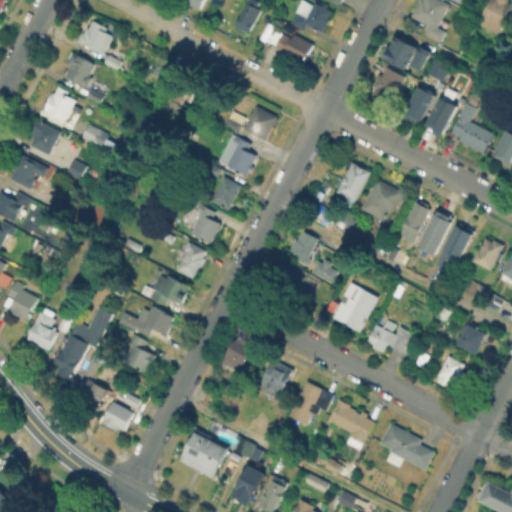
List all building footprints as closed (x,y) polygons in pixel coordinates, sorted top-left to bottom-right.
[(204,0),(200,9),(185,0),(204,0)] [(249,0),(258,0),(262,2),(259,8),(263,11),(250,34),(235,25),(249,0)] [(305,30),(292,23),(303,0),(309,0),(311,1),(311,0),(317,0),(335,9),(324,31),(309,24),(305,30)] [(413,16),(421,0),(444,0),(452,4),(440,26),(448,31),(443,40),(427,32),(431,26),(413,16)] [(491,0),(511,0),(511,7),(499,33),(480,23),(491,0)] [(90,23),(93,24),(95,20),(103,23),(104,20),(111,24),(107,31),(115,35),(109,46),(108,46),(105,53),(81,41),(90,23)] [(274,53),(267,50),(277,30),(294,39),(297,34),(315,43),(305,63),(276,48),(274,53)] [(413,59),(407,69),(385,58),(395,37),(418,49),(413,59)] [(72,66),(67,64),(74,50),(97,63),(90,76),(94,78),(88,88),(67,76),(72,66)] [(430,56),(423,70),(412,65),(420,50),(430,56)] [(106,63),(110,54),(124,61),(120,70),(106,63)] [(428,73),(435,59),(452,68),(446,81),(428,73)] [(408,76),(392,105),(374,95),(377,88),(375,87),(385,69),(389,71),(391,67),(408,76)] [(73,90),(70,96),(79,101),(67,122),(45,110),(61,83),(73,90)] [(423,84),(439,94),(423,123),(416,119),(415,122),(405,117),(423,84)] [(88,98),(93,89),(106,96),(101,105),(88,98)] [(433,127),(428,125),(443,96),(461,105),(444,137),(431,130),(433,127)] [(469,104),(475,107),(469,120),(495,133),(485,152),(462,140),(463,138),(453,133),(469,104)] [(259,105),(280,116),(267,140),(246,128),(259,105)] [(234,110),(247,117),(239,131),(227,124),(234,110)] [(31,138),(40,119),(62,130),(50,154),(32,145),(35,140),(31,138)] [(511,122),(511,165),(495,156),(511,122)] [(109,133),(108,135),(101,147),(84,137),(93,123),(109,133)] [(235,134),(253,143),(249,151),(258,156),(248,174),(222,160),(235,134)] [(17,171),(14,169),(24,152),(50,167),(45,176),(41,174),(33,188),(13,177),(17,171)] [(90,166),(86,172),(91,175),(87,183),(67,173),(70,170),(76,159),(90,166)] [(373,171),(353,208),(336,199),(356,161),(373,171)] [(211,162),(222,169),(218,175),(207,169),(211,162)] [(226,176),(244,185),(230,209),(213,199),(226,176)] [(405,192),(394,213),(389,210),(384,219),(364,208),(380,178),(405,192)] [(0,195),(2,191),(16,198),(19,191),(39,200),(35,208),(24,203),(16,219),(0,211),(0,195)] [(419,203),(433,211),(417,242),(402,234),(419,203)] [(193,232),(201,216),(200,216),(201,214),(199,212),(203,205),(206,207),(207,205),(217,211),(214,218),(223,223),(213,242),(193,232)] [(457,216),(436,256),(419,248),(440,207),(457,216)] [(359,216),(366,220),(359,233),(347,227),(355,214),(359,216)] [(0,226),(3,221),(15,225),(11,237),(7,236),(2,248),(0,247),(0,226)] [(437,265),(461,222),(476,231),(452,273),(437,265)] [(318,238),(317,242),(313,250),(312,250),(312,252),(309,258),(293,250),(293,248),(292,248),(293,248),(298,240),(300,241),(307,231),(318,238)] [(488,236),(506,246),(493,271),(474,260),(488,236)] [(390,242),(384,253),(378,250),(384,239),(390,242)] [(180,269),(188,252),(187,251),(192,242),(209,250),(196,277),(180,269)] [(399,250),(394,259),(388,255),(394,247),(399,250)] [(511,255),(511,283),(500,277),(511,255)] [(326,263),(327,260),(335,265),(333,268),(339,271),(334,282),(314,271),(321,260),(326,263)] [(284,265),(306,278),(294,299),(272,287),(284,265)] [(167,276),(168,274),(192,285),(184,302),(170,295),(167,303),(166,302),(166,303),(143,292),(146,284),(155,287),(160,274),(167,276)] [(488,288),(482,300),(467,292),(473,280),(488,288)] [(344,300),(348,302),(351,296),(346,294),(353,281),(371,290),(370,291),(380,296),(363,331),(335,317),(344,300)] [(13,294),(17,284),(25,287),(25,290),(39,296),(30,319),(12,311),(18,296),(13,294)] [(504,299),(499,312),(487,307),(493,294),(504,299)] [(456,307),(457,307),(451,318),(448,322),(437,316),(445,301),(456,307)] [(150,335),(121,322),(126,312),(140,318),(145,307),(152,310),(154,305),(177,316),(168,335),(154,328),(150,335)] [(114,313),(97,348),(90,344),(72,379),(57,371),(59,368),(55,366),(68,340),(69,341),(79,320),(90,326),(101,306),(114,313)] [(42,310),(48,314),(50,311),(59,315),(54,326),(58,329),(49,349),(27,339),(42,310)] [(73,317),(68,329),(67,332),(59,328),(66,314),(73,317)] [(384,351),(369,343),(379,324),(385,327),(389,320),(397,324),(394,330),(398,333),(402,325),(416,333),(405,353),(388,343),(384,351)] [(490,332),(489,332),(477,355),(457,344),(469,323),(471,324),(472,322),(490,332)] [(137,335),(148,340),(144,349),(158,355),(153,366),(151,365),(148,370),(125,360),(137,335)] [(255,345),(240,372),(223,363),(239,335),(255,345)] [(452,355),(468,365),(463,373),(466,374),(458,387),(455,386),(454,389),(438,380),(452,355)] [(101,361),(100,363),(94,375),(86,372),(93,357),(101,361)] [(277,359),(294,370),(278,397),(261,387),(277,359)] [(100,384),(110,389),(99,410),(85,402),(87,399),(82,397),(90,379),(100,384)] [(336,394),(327,411),(322,408),(319,415),(315,413),(309,424),(290,414),(295,404),(296,404),(309,380),(336,394)] [(104,421),(120,393),(128,397),(130,393),(142,399),(137,407),(128,402),(125,406),(135,412),(125,430),(119,427),(118,429),(104,421)] [(342,399),(367,413),(369,415),(377,419),(374,427),(373,426),(362,448),(348,441),(353,432),(330,420),(342,399)] [(402,466),(388,459),(394,449),(382,443),(393,422),(425,439),(422,443),(437,451),(428,470),(405,459),(402,466)] [(199,432),(230,448),(214,478),(183,461),(199,432)] [(256,444),(251,456),(235,449),(241,437),(256,444)] [(0,511),(0,471),(3,474),(23,501),(8,511),(0,511)] [(253,472),(263,477),(249,504),(241,500),(240,502),(233,498),(244,479),(248,481),(253,472)] [(312,472),(330,482),(326,491),(307,481),(312,472)] [(263,500),(257,496),(264,484),(270,488),(277,475),(290,482),(274,511),(261,504),(263,500)] [(487,481),(511,493),(511,511),(509,511),(479,497),(487,481)] [(358,496),(351,508),(340,502),(347,490),(358,496)] [(294,511),(302,498),(320,508),(318,510),(322,511),(294,511)]
